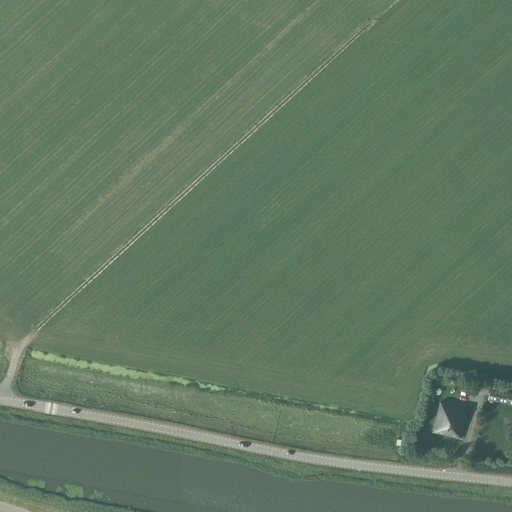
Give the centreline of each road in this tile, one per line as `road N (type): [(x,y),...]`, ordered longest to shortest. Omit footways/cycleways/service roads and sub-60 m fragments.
road 1 (tertiary): [(511,483),(329,461),(0,400)]
road 2 (track): [(369,24),(18,350)]
